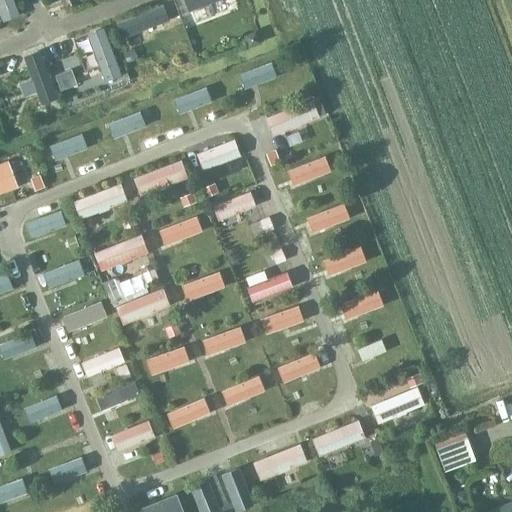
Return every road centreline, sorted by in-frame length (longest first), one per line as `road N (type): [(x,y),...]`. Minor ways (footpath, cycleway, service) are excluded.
road 1 (unknown): [(116,511),(14,237),(238,138),(260,160)]
road 2 (unknown): [(260,160),(343,381),(347,420),(322,438),(137,511)]
